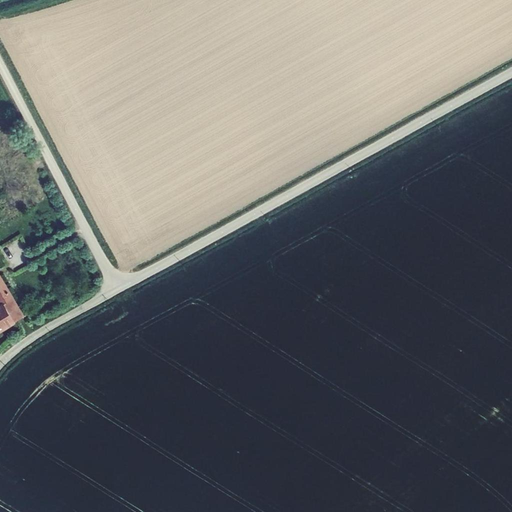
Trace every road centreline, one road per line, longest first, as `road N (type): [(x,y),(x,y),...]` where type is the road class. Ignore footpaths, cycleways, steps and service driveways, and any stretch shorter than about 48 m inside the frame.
road 1 (unclassified): [(116,289),(511,71)]
road 2 (unclassified): [(116,289),(0,62)]
road 3 (unclassified): [(0,363),(116,289)]
